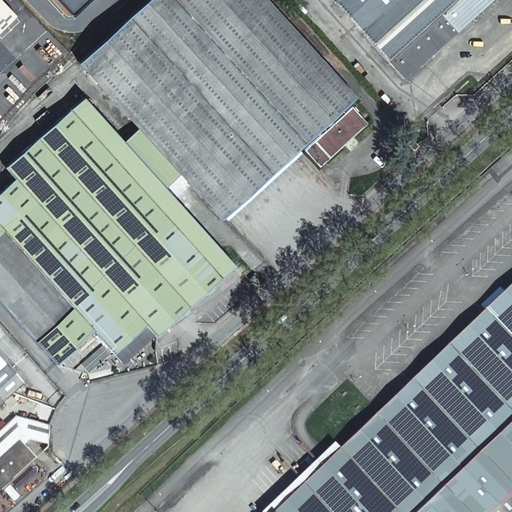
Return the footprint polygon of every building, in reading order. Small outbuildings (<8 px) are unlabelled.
[(84,69),(138,128),(180,173),(220,218),(271,171),(322,125),(326,130),(305,149),(320,166),(367,122),(352,106),(345,113),(341,108),(355,95),(269,0),(145,0),(78,62),(84,69)] [(332,0),(403,78),(490,0),(332,0)] [(0,3),(0,32),(15,19),(0,3)] [(165,187),(123,141),(84,96),(6,167),(15,177),(0,191),(0,300),(8,310),(56,363),(92,330),(113,353),(146,325),(156,336),(190,305),(234,265),(165,187)] [(138,128),(129,135),(170,181),(180,173),(138,128)] [(170,181),(129,135),(123,141),(165,187),(170,181)] [(413,150),(418,146),(408,135),(403,139),(413,150)] [(256,288),(261,283),(254,274),(248,279),(256,288)] [(511,511),(511,285),(340,449),(274,511),(511,511)] [(0,405),(13,393),(23,384),(5,365),(0,369),(0,405)] [(0,455),(18,439),(24,434),(42,442),(46,423),(15,416),(0,429),(0,455)] [(0,489),(36,457),(18,439),(0,455),(0,489)] [(262,511),(274,511),(340,449),(334,444),(262,511)]
